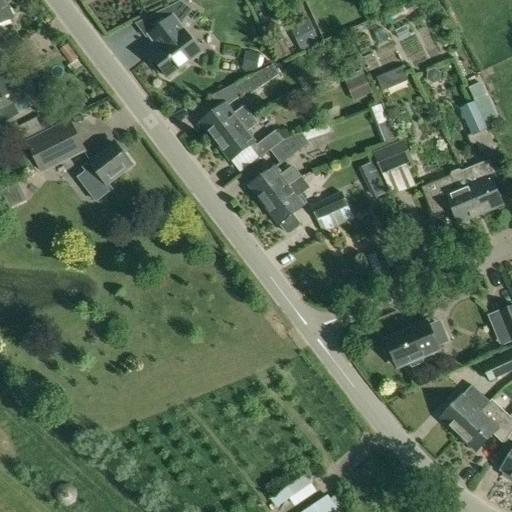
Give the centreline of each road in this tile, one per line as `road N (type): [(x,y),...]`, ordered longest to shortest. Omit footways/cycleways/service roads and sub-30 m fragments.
road 1 (residential): [(310,330),(56,0)]
road 2 (residential): [(472,511),(387,432),(310,330)]
road 3 (residential): [(310,330),(511,245)]
